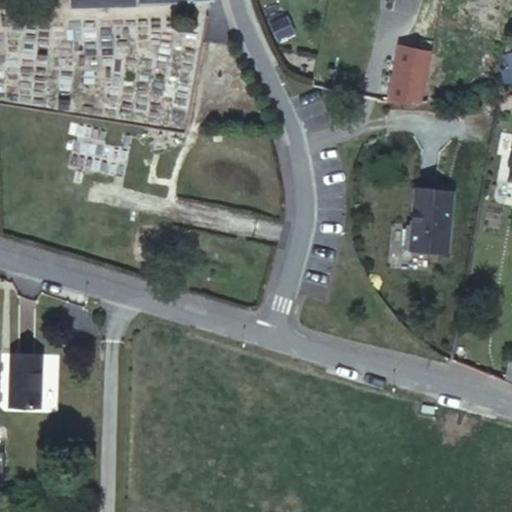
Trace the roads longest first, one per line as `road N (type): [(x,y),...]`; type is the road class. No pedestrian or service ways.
road 1 (residential): [(272,337),(301,202),(290,148),(231,0)]
road 2 (residential): [(0,255),(272,337)]
road 3 (residential): [(511,401),(272,337)]
